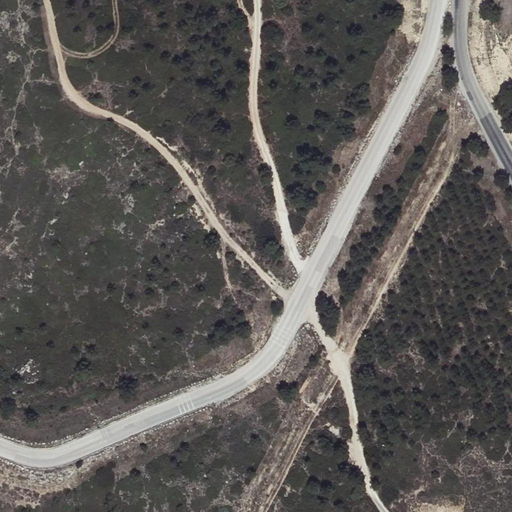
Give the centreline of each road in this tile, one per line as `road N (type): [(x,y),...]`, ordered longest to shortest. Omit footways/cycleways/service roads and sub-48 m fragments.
road 1 (unclassified): [(436,0),(420,63),(259,366),(62,455),(0,446)]
road 2 (track): [(47,0),(76,102),(132,127),(162,151),(248,259),(297,305)]
road 3 (track): [(309,282),(291,248),(251,107),(258,0)]
road 4 (track): [(300,299),(341,366),(356,443),(382,511)]
road 5 (unclassified): [(459,0),(460,50),(511,168)]
